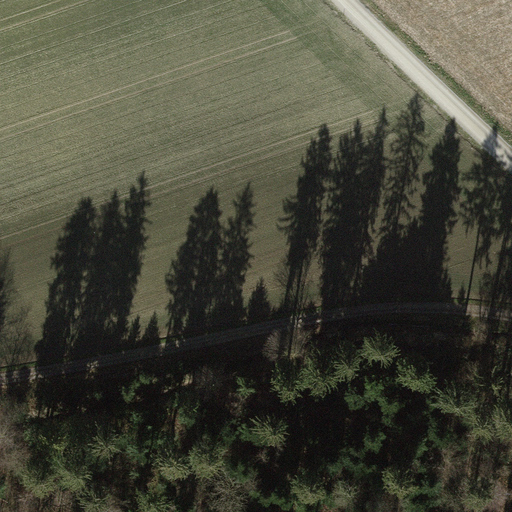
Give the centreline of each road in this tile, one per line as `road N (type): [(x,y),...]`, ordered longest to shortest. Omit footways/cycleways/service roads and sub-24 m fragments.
road 1 (track): [(0,385),(373,318),(511,332)]
road 2 (unclassified): [(511,161),(348,0)]
